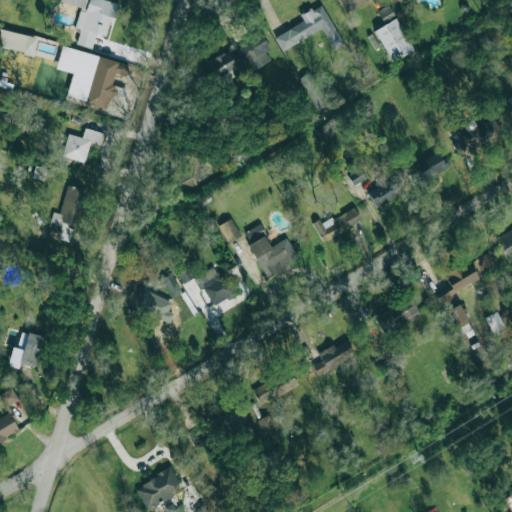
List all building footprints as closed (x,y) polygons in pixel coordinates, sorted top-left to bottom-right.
[(121,3),(109,0),(60,0),(60,1),(80,6),(75,27),(79,28),(75,44),(91,48),(95,33),(105,36),(110,17),(117,18),(121,3)] [(338,0),(367,0),(346,12),(338,0)] [(288,29),(303,19),(299,13),(311,6),(312,9),(321,4),(344,43),(334,49),(321,27),(295,42),(288,29)] [(384,22),(394,15),(387,4),(377,11),(384,22)] [(413,49),(395,18),(374,30),(392,61),(413,49)] [(237,48),(243,45),(242,41),(260,30),(271,49),(267,51),(271,59),(251,71),(237,48)] [(36,35),(1,31),(0,39),(0,48),(34,53),(36,35)] [(66,97),(107,107),(116,73),(126,76),(129,63),(61,47),(55,68),(72,72),(66,97)] [(208,60),(223,51),(229,61),(236,57),(245,72),(218,87),(209,72),(213,69),(208,60)] [(61,156),(84,162),(89,142),(100,145),(103,132),(84,127),(82,137),(67,133),(61,156)] [(411,161),(419,180),(447,169),(438,149),(411,161)] [(205,159),(185,153),(177,182),(197,187),(205,159)] [(365,180),(361,168),(347,173),(351,184),(365,180)] [(375,178),(378,187),(368,191),(374,207),(396,198),(393,190),(402,186),(397,174),(385,179),(384,174),(375,178)] [(59,213),(53,212),(50,222),(63,225),(61,231),(68,233),(70,224),(77,226),(86,189),(66,184),(59,213)] [(322,242),(361,220),(352,205),(314,227),(322,242)] [(225,243),(240,237),(231,217),(216,224),(225,243)] [(297,258),(286,237),(270,246),(258,224),(242,233),(266,278),(289,266),(288,263),(297,258)] [(511,227),(496,237),(508,257),(511,254),(511,227)] [(478,280),(469,262),(444,274),(449,284),(434,292),(442,310),(456,303),(451,293),(478,280)] [(182,283),(192,278),(187,266),(176,271),(182,283)] [(223,272),(218,275),(213,266),(196,275),(213,306),(235,293),(223,272)] [(178,290),(173,274),(160,278),(165,294),(178,290)] [(420,315),(410,297),(374,318),(385,336),(420,315)] [(168,335),(183,322),(162,300),(148,313),(168,335)] [(458,336),(472,328),(458,303),(445,310),(458,336)] [(484,317),(493,333),(504,327),(496,311),(484,317)] [(42,336),(21,331),(16,347),(12,346),(7,365),(18,368),(19,363),(34,367),(42,336)] [(315,355),(324,370),(353,354),(345,339),(315,355)] [(257,402),(297,386),(292,372),(251,388),(257,402)] [(0,440),(20,430),(7,405),(18,399),(11,387),(0,392),(0,397),(8,413),(0,417),(0,440)] [(274,426),(267,414),(257,420),(263,432),(274,426)] [(176,494),(172,486),(179,482),(171,467),(134,486),(146,509),(176,494)]
